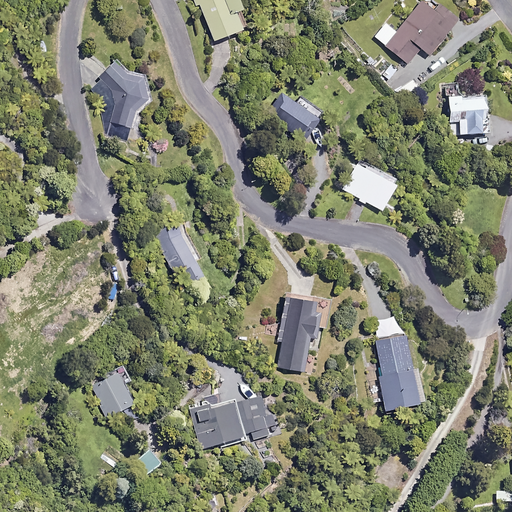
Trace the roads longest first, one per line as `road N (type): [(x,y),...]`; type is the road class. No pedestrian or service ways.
road 1 (residential): [(511,246),(506,302),(480,325),(460,322),(440,311),(398,243),(303,226),(258,206),(231,140),(187,73),(164,0)]
road 2 (residential): [(73,0),(72,98),(97,200)]
